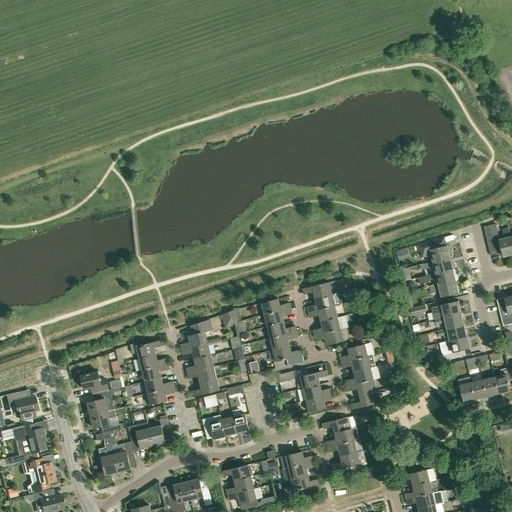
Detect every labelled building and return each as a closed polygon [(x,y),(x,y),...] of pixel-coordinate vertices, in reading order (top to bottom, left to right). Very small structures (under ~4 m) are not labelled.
[(485,232),(497,229),(496,223),(484,226),(485,232)] [(511,240),(511,236),(509,227),(504,228),(506,238),(500,239),(500,240),(501,246),(502,252),(503,256),(510,254),(511,256),(511,240)] [(499,235),(497,229),(485,232),(487,237),(499,235)] [(500,239),(499,235),(487,237),(488,243),(500,240),(500,239)] [(433,261),(450,257),(451,256),(452,255),(452,251),(450,250),(449,251),(447,245),(445,237),(436,239),(419,245),(422,257),(432,255),(433,261)] [(501,246),(500,240),(488,243),(489,249),(501,246)] [(501,246),(489,249),(491,255),(502,252),(501,246)] [(406,247),(396,251),(399,260),(409,256),(406,247)] [(450,257),(433,261),(424,263),(425,268),(434,266),(436,273),(453,268),(454,268),(455,267),(454,263),(453,262),(452,263),(450,257),(452,257),(451,256),(450,257)] [(454,268),(453,268),(436,273),(439,284),(456,280),(457,280),(457,279),(458,278),(457,274),(456,273),(454,274),(453,269),(454,269),(454,268)] [(456,280),(439,284),(429,286),(431,292),(440,290),(442,296),(459,292),(456,280),(457,280),(456,280)] [(315,298),(332,293),(329,282),(302,288),(304,294),(314,291),(315,298)] [(332,293),(315,298),(317,304),(307,306),(308,312),(335,305),(332,293)] [(499,310),(503,325),(511,323),(511,295),(505,297),(507,308),(499,310)] [(265,314),(291,308),(289,302),(280,304),(278,298),(262,302),(265,314)] [(444,316),(461,312),(459,300),(432,307),(433,312),(443,310),(444,316)] [(338,317),(335,305),(308,312),(310,317),(320,315),(321,321),(338,317)] [(411,316),(426,312),(424,305),(409,308),(411,316)] [(292,313),(291,308),(265,314),(268,326),(284,322),(283,316),(292,313)] [(235,310),(227,313),(229,323),(238,321),(235,310)] [(461,312),(444,316),(435,319),(436,324),(446,322),(447,328),(464,324),(461,312)] [(366,313),(357,315),(360,325),(368,322),(366,313)] [(338,317),(321,321),(323,327),(313,329),(314,335),(340,328),(338,317)] [(180,344),(182,350),(208,343),(205,331),(212,330),(209,319),(192,325),(195,333),(188,335),(190,342),(180,344)] [(246,320),(238,322),(240,333),(248,331),(246,320)] [(286,328),(284,322),(268,326),(270,337),(296,331),(295,325),(286,328)] [(464,324),(447,328),(438,330),(439,336),(448,333),(450,340),(467,336),(464,324)] [(340,328),(314,335),(316,340),(326,338),(327,344),(343,340),(340,328)] [(296,331),(270,337),(273,349),(290,345),(289,339),(298,336),(296,331)] [(426,334),(419,336),(421,345),(428,343),(426,334)] [(467,336),(450,340),(441,342),(442,348),(451,345),(453,352),(470,348),(467,336)] [(162,339),(139,345),(136,343),(136,342),(130,344),(132,353),(138,352),(139,358),(156,354),(154,348),(164,345),(162,339)] [(357,343),(357,345),(348,347),(350,354),(340,356),(342,362),(368,355),(365,343),(364,341),(357,343)] [(208,343),(182,350),(183,355),(192,353),(194,359),(210,355),(208,343)] [(292,351),(290,345),(273,349),(276,361),(302,354),(301,349),(292,351)] [(452,359),(451,352),(438,355),(439,362),(452,359)] [(157,360),(156,354),(139,358),(142,369),(168,363),(167,357),(157,360)] [(210,355),(194,359),(195,365),(186,367),(187,373),(213,366),(210,355)] [(368,356),(368,355),(342,362),(343,367),(353,365),(354,371),(375,366),(373,355),(368,356)] [(112,362),(115,374),(121,372),(118,360),(112,362)] [(257,360),(250,362),(252,372),(260,370),(257,360)] [(168,363),(142,369),(145,381),(162,377),(160,371),(170,368),(168,363)] [(318,365),(307,368),(299,370),(303,388),(320,383),(318,377),(328,375),(327,369),(320,371),(318,365)] [(216,378),(213,366),(187,373),(189,378),(198,376),(200,382),(216,378)] [(375,366),(354,371),(356,377),(346,379),(347,385),(374,379),(371,368),(376,366),(375,366)] [(503,374),(495,376),(499,393),(511,390),(508,379),(511,378),(511,377),(510,367),(502,369),(503,374)] [(103,391),(109,390),(106,379),(100,381),(98,371),(81,375),(84,389),(91,387),(93,394),(103,391)] [(281,381),(292,378),(290,372),(279,374),(281,381)] [(495,376),(483,379),(487,396),(499,393),(495,376)] [(163,383),(162,377),(145,381),(148,393),(174,386),(173,381),(163,383)] [(216,378),(200,382),(201,388),(192,391),(193,396),(219,390),(216,378)] [(120,388),(123,387),(121,379),(110,381),(112,389),(113,389),(120,388)] [(374,379),(347,385),(348,391),(358,388),(360,394),(377,390),(374,379)] [(487,396),(483,379),(471,382),(475,398),(487,396)] [(475,398),(471,382),(459,385),(463,401),(475,398)] [(320,383),(303,388),(306,399),(332,392),(331,387),(322,390),(320,383)] [(174,386),(148,393),(151,405),(168,400),(166,394),(175,392),(174,386)] [(227,388),(227,391),(229,396),(235,394),(234,386),(227,388)] [(377,390),(360,394),(361,401),(351,403),(353,409),(379,402),(377,390)] [(10,405),(16,404),(19,414),(21,414),(22,420),(36,416),(35,410),(38,410),(34,395),(22,398),(20,391),(7,394),(10,405)] [(332,392),(306,399),(309,411),(326,407),(324,401),(334,398),(332,392)] [(90,415),(108,411),(114,409),(113,404),(106,405),(105,398),(87,402),(90,415)] [(114,409),(108,411),(90,415),(94,428),(111,424),(109,417),(116,416),(114,409)] [(234,416),(238,433),(250,430),(246,413),(234,416)] [(214,438),(219,437),(220,439),(221,440),(225,439),(226,437),(225,436),(226,435),(222,419),(221,415),(203,419),(205,426),(211,424),(214,438)] [(234,416),(222,419),(226,435),(238,433),(234,416)] [(335,432),(352,428),(349,416),(322,422),(324,428),(333,426),(335,432)] [(167,417),(160,419),(162,424),(149,427),(153,445),(166,442),(164,433),(170,431),(167,417)] [(511,422),(501,425),(502,431),(511,428),(511,422)] [(19,440),(22,454),(6,459),(7,465),(39,457),(37,451),(46,449),(43,437),(45,436),(43,428),(36,430),(34,423),(22,426),(13,428),(16,441),(19,440)] [(141,449),(153,445),(149,427),(142,429),(140,424),(128,427),(131,441),(138,439),(141,449)] [(332,439),(335,438),(333,427),(324,429),(325,435),(331,434),(332,439)] [(352,428),(335,432),(336,438),(326,441),(328,446),(359,438),(356,427),(352,428)] [(113,473),(114,475),(119,474),(119,471),(113,448),(112,446),(109,431),(103,433),(96,434),(97,440),(104,438),(106,446),(109,455),(102,457),(103,464),(105,469),(106,474),(113,473)] [(359,438),(328,446),(329,451),(339,449),(341,455),(357,451),(355,440),(359,439),(359,438)] [(131,441),(124,443),(117,444),(112,446),(113,448),(119,471),(119,474),(124,473),(123,470),(131,468),(130,466),(129,460),(136,459),(134,450),(131,441)] [(273,450),(267,451),(269,459),(275,457),(273,450)] [(289,467),(315,460),(314,455),(304,457),(303,451),(286,455),(289,467)] [(357,451),(341,455),(342,462),(332,464),(334,470),(360,463),(357,451)] [(45,464),(44,458),(23,463),(25,472),(36,469),(39,484),(28,486),(30,492),(50,487),(48,482),(56,480),(53,468),(51,469),(50,463),(45,464)] [(270,472),(268,468),(267,460),(261,462),(263,469),(264,473),(270,472)] [(316,466),(315,460),(289,467),(292,478),(308,475),(307,468),(316,466)] [(276,462),(268,464),(270,472),(278,470),(276,462)] [(235,480),(252,476),(249,464),(222,470),(223,476),(233,474),(235,480)] [(412,485),(430,481),(427,469),(400,475),(402,481),(411,479),(412,485)] [(310,480),(308,475),(292,478),(295,490),(321,484),(319,478),(310,480)] [(192,477),(193,480),(187,481),(191,499),(204,496),(206,505),(213,503),(209,487),(202,489),(199,478),(198,476),(192,477)] [(252,476),(235,480),(236,486),(227,488),(228,494),(254,488),(252,476)] [(174,484),(177,495),(170,497),(174,511),(173,511),(179,511),(186,510),(184,501),(191,499),(187,481),(181,483),(180,480),(174,482),(175,484),(174,484)] [(430,481),(412,485),(414,491),(404,493),(406,499),(432,492),(430,481)] [(153,484),(155,494),(162,492),(159,482),(153,484)] [(54,488),(34,493),(36,504),(42,502),(44,511),(47,511),(65,508),(62,494),(56,496),(54,488)] [(254,488),(228,494),(229,500),(239,498),(240,504),(257,500),(254,488)] [(432,492),(406,499),(407,504),(417,502),(418,508),(435,504),(435,505),(442,503),(439,491),(432,493),(432,492)] [(165,506),(151,510),(150,504),(132,509),(132,511),(171,511),(174,511),(170,497),(163,499),(165,506)]
